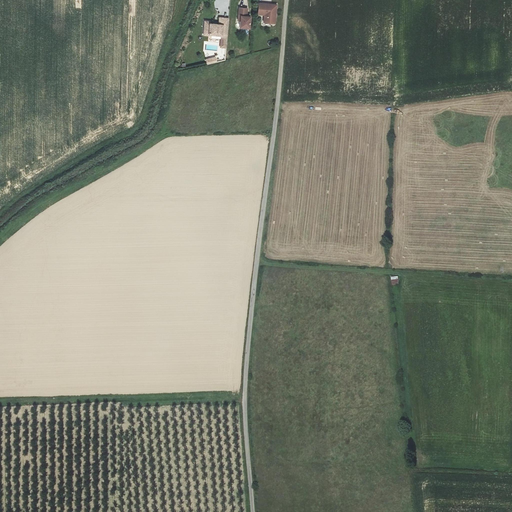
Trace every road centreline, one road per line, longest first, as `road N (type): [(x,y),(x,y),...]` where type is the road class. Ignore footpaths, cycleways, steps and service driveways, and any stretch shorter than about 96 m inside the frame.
road 1 (unclassified): [(252,511),(247,355),(286,0)]
road 2 (track): [(396,273),(256,259)]
